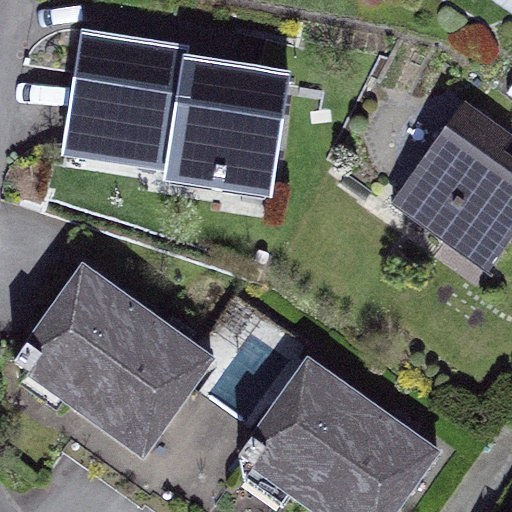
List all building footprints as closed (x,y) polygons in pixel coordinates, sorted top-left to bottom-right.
[(186,54),(87,37),(68,148),(167,164),(186,54)] [(285,71),(186,54),(167,164),(266,181),(285,71)] [(511,150),(511,143),(465,110),(402,200),(490,261),(511,229),(511,163),(506,159),(511,150)] [(212,370),(110,287),(29,385),(131,468),(212,370)] [(412,511),(448,467),(330,374),(258,465),(318,511),(412,511)]
